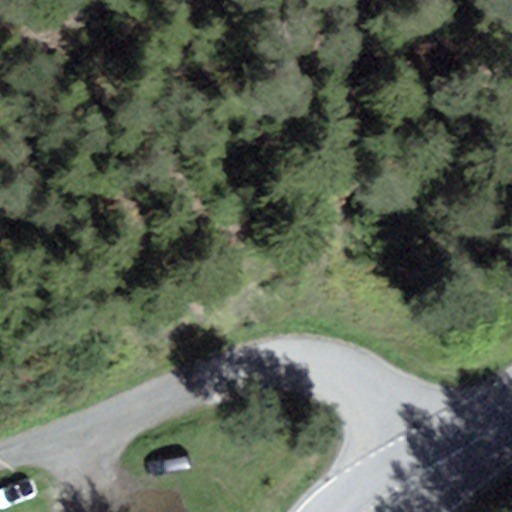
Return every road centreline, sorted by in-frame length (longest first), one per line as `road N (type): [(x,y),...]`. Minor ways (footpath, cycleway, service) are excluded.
road 1 (track): [(429,438),(389,383),(333,356),(233,368),(90,424),(0,448)]
road 2 (residential): [(511,393),(429,438),(373,511)]
